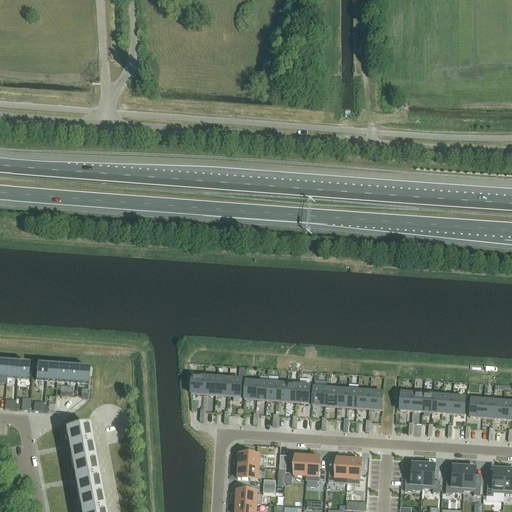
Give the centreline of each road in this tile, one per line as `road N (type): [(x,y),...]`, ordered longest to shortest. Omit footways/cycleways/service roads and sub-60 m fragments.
road 1 (motorway): [(511,202),(0,165)]
road 2 (motorway): [(0,192),(511,228)]
road 3 (tertiary): [(0,119),(511,152)]
road 4 (residential): [(511,451),(222,432),(216,511)]
